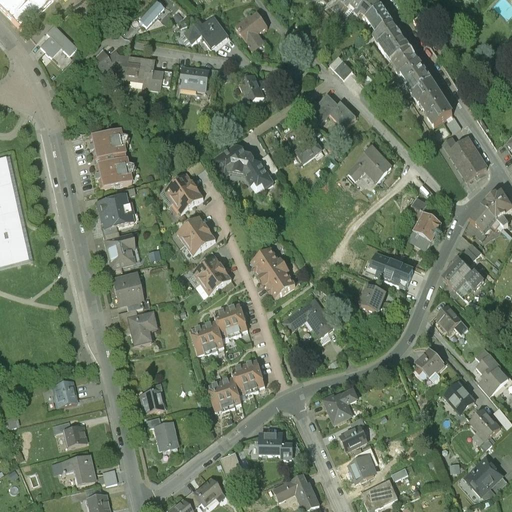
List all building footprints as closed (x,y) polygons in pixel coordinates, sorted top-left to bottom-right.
[(0,0),(0,17),(23,42),(69,0),(0,0)] [(338,8),(345,0),(337,0),(332,6),(336,10),(338,8)] [(355,9),(366,0),(345,0),(338,8),(342,12),(350,4),(355,9)] [(365,17),(381,7),(373,0),(366,0),(355,9),(353,11),(357,16),(361,12),(365,17)] [(164,10),(156,3),(139,21),(146,28),(158,17),(162,12),(164,10)] [(376,33),(391,23),(381,7),(365,17),(372,27),(368,30),(372,37),(374,35),(376,33)] [(422,18),(429,14),(426,8),(419,13),(422,18)] [(420,37),(428,28),(429,28),(443,19),(436,9),(429,14),(422,18),(413,24),(416,28),(420,37)] [(256,11),(243,21),(242,19),(234,25),(245,41),(257,33),(267,26),(256,11)] [(177,12),(172,16),(176,21),(181,17),(177,12)] [(213,17),(202,25),(199,22),(183,33),(191,44),(201,36),(210,49),(226,38),(219,28),(221,27),(213,17)] [(392,61),(409,50),(391,23),(376,33),(374,35),(379,42),(377,44),(385,55),(387,53),(392,61)] [(50,61),(60,52),(68,60),(75,53),(53,30),(46,37),(50,41),(40,50),(50,61)] [(257,33),(245,41),(250,49),(262,40),(257,33)] [(399,77),(401,76),(418,64),(409,50),(392,61),(397,69),(395,71),(396,72),(399,77)] [(106,59),(107,59),(96,66),(104,78),(105,78),(104,77),(117,69),(119,56),(115,52),(106,59)] [(162,74),(152,73),(154,62),(119,56),(117,69),(120,70),(118,80),(126,82),(126,81),(149,85),(148,91),(159,92),(158,93),(159,93),(161,86),(163,74),(162,74)] [(338,58),(329,66),(334,71),(343,63),(338,58)] [(352,74),(343,63),(334,71),(344,82),(352,74)] [(413,95),(431,83),(418,64),(401,76),(413,95)] [(207,72),(182,67),(179,84),(197,87),(196,90),(205,91),(207,80),(208,72),(207,72)] [(222,71),(214,70),(212,81),(212,82),(219,83),(222,71)] [(171,73),(162,72),(162,74),(163,74),(161,86),(169,87),(171,73)] [(254,76),(248,78),(247,75),(240,79),(241,82),(238,83),(245,99),(246,98),(249,104),(247,104),(248,105),(264,97),(265,98),(269,96),(265,87),(266,87),(263,79),(256,82),(254,77),(254,76)] [(413,95),(412,95),(419,106),(420,105),(428,117),(427,118),(434,128),(452,116),(431,83),(413,95)] [(338,107),(327,96),(317,106),(314,104),(307,111),(320,124),(330,115),(344,131),(355,120),(341,104),(338,107)] [(450,136),(461,129),(454,118),(443,125),(450,136)] [(303,137),(296,127),(285,134),(292,144),(303,137)] [(120,133),(106,136),(106,135),(102,136),(102,137),(89,140),(91,149),(89,150),(90,155),(92,155),(97,177),(95,177),(97,183),(98,182),(100,191),(114,188),(114,189),(118,188),(118,187),(132,184),(130,178),(133,168),(128,167),(126,161),(125,161),(124,156),(125,156),(124,150),(127,141),(121,139),(120,133)] [(314,139),(296,151),(304,163),(316,156),(318,159),(324,155),(314,139)] [(476,151),(467,139),(457,146),(452,139),(443,144),(456,164),(476,151)] [(253,160),(250,155),(245,154),(244,155),(240,148),(236,147),(232,149),(231,152),(227,151),(224,153),(223,152),(209,161),(215,170),(219,167),(223,174),(233,168),(244,171),(250,180),(250,183),(255,192),(272,182),(267,173),(266,174),(257,159),(255,160),(253,160)] [(376,184),(391,171),(372,150),(357,163),(358,164),(348,173),(355,180),(365,171),(376,184)] [(476,151),(456,164),(467,180),(474,176),(476,178),(484,173),(483,170),(486,168),(476,151)] [(268,152),(257,159),(266,174),(267,173),(277,167),(268,152)] [(5,161),(0,162),(0,270),(28,264),(15,204),(5,161)] [(187,174),(164,190),(172,201),(195,186),(187,174)] [(195,186),(172,201),(180,214),(203,198),(195,186)] [(134,190),(116,194),(117,199),(125,198),(126,198),(135,196),(134,190)] [(481,205),(480,205),(495,219),(499,223),(503,226),(507,223),(502,215),(505,213),(511,208),(511,206),(502,191),(497,194),(497,193),(485,201),(485,202),(481,205)] [(117,199),(97,204),(100,219),(102,219),(105,230),(105,231),(116,229),(129,225),(128,218),(133,217),(131,206),(126,207),(125,199),(126,198),(125,198),(117,199)] [(320,207),(312,199),(305,206),(313,214),(320,207)] [(408,214),(420,222),(408,240),(425,251),(441,226),(422,214),(427,207),(416,201),(408,214)] [(491,224),(495,219),(480,205),(469,218),(477,226),(483,233),(491,224)] [(199,217),(176,233),(184,244),(207,228),(199,217)] [(495,228),(499,223),(495,219),(491,224),(495,228)] [(485,234),(483,233),(477,226),(473,230),(481,238),(485,234)] [(207,228),(184,244),(193,256),(215,241),(207,228)] [(116,229),(105,231),(105,230),(103,230),(105,238),(118,235),(116,229)] [(105,238),(104,238),(105,244),(106,244),(117,242),(117,241),(120,240),(118,235),(105,238)] [(120,240),(117,241),(117,242),(106,244),(112,268),(113,270),(121,268),(134,265),(131,252),(135,251),(132,237),(120,240)] [(462,252),(471,261),(481,251),(471,242),(462,252)] [(271,248),(250,262),(259,275),(262,280),(283,266),(278,260),(271,248)] [(407,283),(412,269),(376,254),(370,268),(377,270),(375,275),(398,285),(400,280),(407,283)] [(459,261),(464,266),(466,263),(457,254),(452,259),(456,264),(459,261)] [(215,257),(192,273),(200,285),(223,269),(215,257)] [(283,266),(288,274),(290,272),(285,265),(280,258),(278,260),(283,266)] [(464,266),(459,261),(456,264),(442,278),(442,279),(452,288),(456,291),(458,293),(462,297),(471,287),(474,290),(483,281),(474,272),(472,274),(464,266)] [(288,274),(283,266),(262,280),(266,285),(275,299),(295,285),(288,274)] [(121,268),(113,270),(112,268),(106,269),(108,278),(122,275),(121,268)] [(223,269),(200,285),(208,297),(231,281),(223,269)] [(262,280),(259,275),(257,276),(263,286),(266,285),(262,280)] [(135,278),(115,283),(120,308),(141,303),(135,278)] [(447,292),(452,288),(442,279),(439,282),(447,292)] [(386,293),(367,285),(359,304),(378,312),(378,311),(376,311),(384,293),(385,294),(386,293)] [(453,299),(458,293),(456,291),(452,288),(447,292),(453,299)] [(288,332),(309,318),(313,325),(311,326),(319,338),(334,328),(315,300),(282,323),(288,332)] [(239,305),(213,313),(215,319),(221,338),(227,336),(228,339),(241,335),(240,333),(247,330),(239,305)] [(438,319),(436,321),(448,334),(454,328),(461,336),(468,330),(447,307),(436,317),(438,319)] [(152,315),(136,318),(135,313),(122,316),(126,336),(131,335),(132,339),(134,348),(151,344),(147,328),(155,326),(152,315)] [(215,322),(189,330),(197,356),(204,354),(204,356),(216,352),(216,350),(223,348),(221,338),(215,319),(214,319),(215,322)] [(429,350),(415,363),(429,378),(435,372),(437,374),(444,367),(429,350)] [(480,364),(489,356),(484,350),(475,358),(480,364)] [(476,368),(485,379),(478,385),(489,399),(494,395),(497,398),(511,384),(511,382),(503,372),(501,374),(499,371),(501,369),(489,356),(480,364),(476,368)] [(256,361),(230,369),(232,376),(238,394),(244,392),(245,394),(258,390),(257,388),(264,386),(256,361)] [(231,379),(206,387),(214,412),(220,410),(221,412),(234,408),(234,406),(240,404),(238,394),(232,376),(231,376),(231,379)] [(72,385),(52,390),(57,411),(77,406),(72,385)] [(159,386),(148,389),(150,395),(158,393),(158,394),(161,393),(159,386)] [(459,386),(446,398),(456,409),(455,410),(460,416),(474,404),(459,386)] [(352,392),(334,400),(332,397),(323,401),(330,417),(332,416),(335,424),(347,418),(344,411),(348,409),(346,405),(356,401),(352,392)] [(150,395),(140,398),(145,417),(163,413),(158,394),(158,393),(150,395)] [(493,415),(507,432),(511,427),(511,425),(499,410),(493,415)] [(488,421),(489,420),(483,413),(470,425),(478,433),(477,435),(485,444),(491,439),(500,431),(493,423),(492,424),(488,421)] [(361,419),(350,424),(353,432),(359,429),(359,428),(364,426),(361,419)] [(159,420),(146,423),(148,431),(153,429),(160,427),(159,420)] [(160,427),(153,429),(159,454),(169,451),(169,449),(170,449),(169,448),(177,446),(172,425),(160,427)] [(353,432),(340,438),(346,453),(366,444),(359,429),(353,432)] [(82,430),(71,433),(70,431),(63,432),(63,434),(65,434),(69,451),(86,447),(82,430)] [(282,435),(259,435),(259,440),(256,440),(256,443),(259,443),(259,455),(280,456),(280,459),(291,460),(291,454),(292,454),(292,452),(292,447),(281,447),(282,435)] [(494,444),(491,439),(485,444),(480,448),(484,453),(494,444)] [(256,443),(250,443),(250,455),(259,455),(259,443),(256,443)] [(367,452),(349,459),(352,466),(367,460),(370,459),(367,452)] [(232,454),(220,459),(226,475),(238,470),(232,454)] [(89,459),(60,466),(60,467),(61,467),(63,476),(62,476),(62,479),(65,478),(64,475),(73,473),(77,489),(95,484),(94,484),(91,472),(92,472),(89,459)] [(352,466),(348,468),(355,485),(374,477),(367,460),(352,466)] [(503,479),(489,463),(480,471),(477,468),(465,480),(473,489),(476,486),(484,495),(490,490),(503,479)] [(405,470),(391,476),(394,483),(408,477),(405,470)] [(106,486),(117,483),(115,475),(109,477),(109,475),(103,477),(106,486)] [(307,486),(303,477),(290,483),(290,484),(273,491),(279,503),(285,500),(284,497),(294,493),(303,511),(308,511),(319,507),(309,485),(307,486)] [(507,484),(503,479),(490,490),(495,495),(507,484)] [(194,494),(193,495),(201,504),(202,503),(205,507),(222,493),(211,480),(194,494)] [(390,484),(363,495),(364,498),(362,499),(367,511),(374,511),(398,502),(390,484)] [(201,504),(193,495),(194,494),(193,493),(187,497),(196,508),(201,504)] [(196,508),(187,497),(182,502),(183,503),(191,511),(196,508)] [(108,511),(105,498),(87,502),(89,511),(108,511)] [(183,503),(172,511),(190,511),(191,511),(183,503)]
